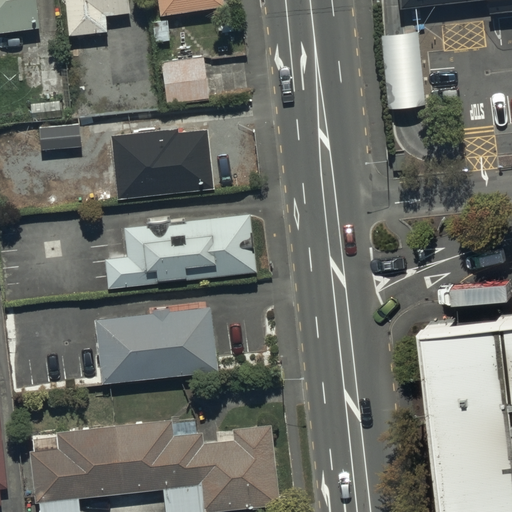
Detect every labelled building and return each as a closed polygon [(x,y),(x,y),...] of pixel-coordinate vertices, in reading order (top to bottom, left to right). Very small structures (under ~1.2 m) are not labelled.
[(37,0),(0,0),(0,36),(41,32),(37,0)] [(62,0),(68,43),(111,38),(109,20),(130,18),(127,0),(62,0)] [(227,0),(158,0),(160,12),(228,2),(227,0)] [(511,0),(399,0),(400,6),(459,0),(488,0),(490,11),(511,8),(511,0)] [(418,36),(379,39),(386,115),(424,111),(418,36)] [(65,55),(37,57),(39,82),(25,83),(27,101),(15,101),(17,125),(70,121),(65,55)] [(205,60),(161,66),(167,108),(211,102),(205,60)] [(80,126),(39,130),(41,154),(82,150),(80,126)] [(207,130),(111,140),(118,204),(214,194),(207,130)] [(251,219),(127,231),(130,262),(105,264),(108,295),(257,279),(251,219)] [(209,296),(93,308),(99,370),(216,358),(209,296)] [(511,511),(511,306),(418,317),(440,511),(511,511)] [(198,417),(27,437),(35,511),(83,511),(82,504),(161,495),(163,511),(273,511),(280,511),(271,431),(234,435),(235,445),(202,449),(198,417)] [(0,510),(2,510),(0,494),(0,492),(9,492),(0,422),(0,510)]
